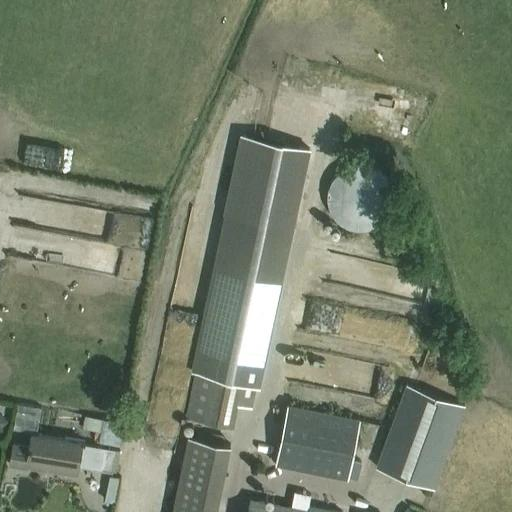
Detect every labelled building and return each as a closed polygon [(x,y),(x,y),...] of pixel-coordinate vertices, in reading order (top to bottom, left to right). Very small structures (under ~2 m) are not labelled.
[(229,213),(195,370),(185,416),(233,426),(238,404),(251,407),(290,226),(293,227),(311,146),(240,131),(223,212),(229,213)] [(360,228),(392,195),(360,163),(327,195),(360,228)] [(464,402),(408,382),(377,465),(433,486),(464,402)] [(288,402),(276,461),(347,476),(359,417),(288,402)] [(120,444),(124,422),(102,417),(99,429),(97,439),(120,444)] [(30,443),(15,440),(11,461),(26,464),(28,456),(112,471),(116,448),(84,442),(85,441),(32,432),(30,443)] [(214,511),(230,444),(189,435),(171,511),(214,511)] [(119,476),(109,474),(107,482),(117,485),(119,476)] [(307,509),(249,497),(246,511),(356,511),(357,511),(356,511),(341,511),(342,511),(308,504),(307,509)]
